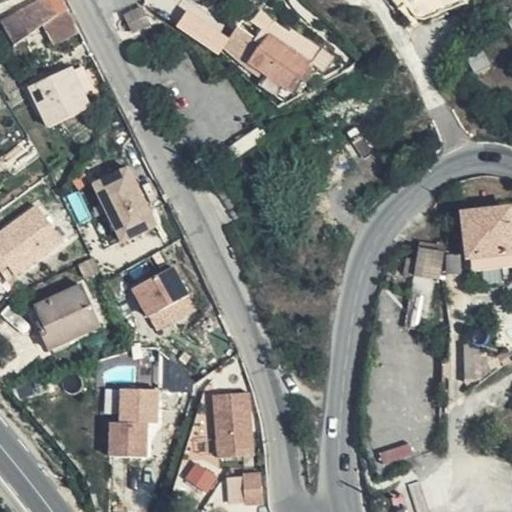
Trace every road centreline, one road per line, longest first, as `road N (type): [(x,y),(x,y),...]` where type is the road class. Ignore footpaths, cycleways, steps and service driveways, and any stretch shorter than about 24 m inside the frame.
road 1 (residential): [(299,511),(291,504),(276,408),(235,307),(84,0)]
road 2 (tertiary): [(346,511),(338,432),(353,317),(369,266),(407,202),(435,178),(465,163),(511,165)]
